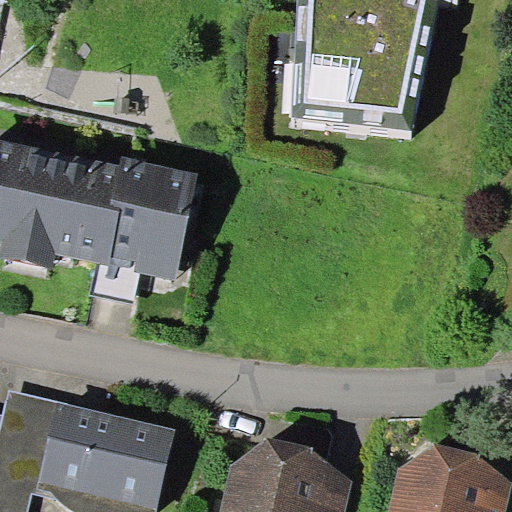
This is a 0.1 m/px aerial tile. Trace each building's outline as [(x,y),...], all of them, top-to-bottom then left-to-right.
[(299,0),(291,115),(415,129),(439,0),(299,0)] [(120,165),(0,138),(0,240),(0,242),(0,256),(51,268),(54,252),(109,264),(122,209),(110,207),(120,165)] [(122,156),(120,165),(110,207),(122,209),(109,264),(175,279),(199,173),(122,156)] [(37,488),(56,400),(10,390),(4,415),(0,432),(0,511),(27,511),(32,493),(36,495),(37,488)] [(37,488),(51,491),(54,495),(57,498),(60,502),(64,505),(68,508),(71,511),(73,511),(155,511),(176,429),(56,400),(37,488)] [(265,436),(232,464),(219,511),(332,511),(342,476),(343,474),(314,448),(265,436)] [(434,441),(400,468),(389,511),(502,511),(510,481),(511,479),(483,453),(434,441)] [(344,511),(353,478),(342,476),(332,511),(344,511)] [(508,511),(511,496),(511,481),(510,481),(502,511),(508,511)] [(37,488),(36,495),(57,498),(54,495),(51,491),(37,488)]
